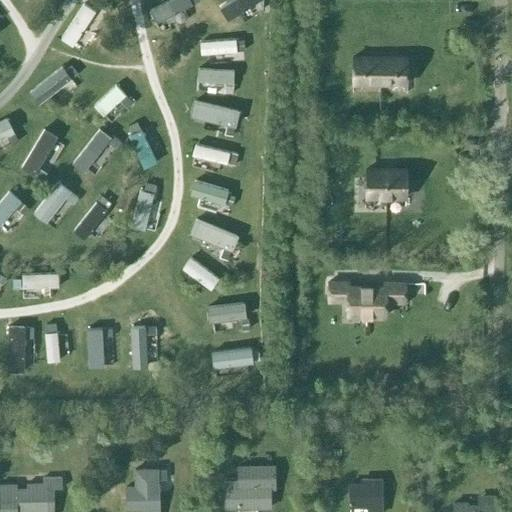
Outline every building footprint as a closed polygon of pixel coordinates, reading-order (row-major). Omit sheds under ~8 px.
[(192,5),(189,0),(170,0),(149,11),(155,23),(192,5)] [(259,0),(230,0),(219,8),(228,21),(259,0)] [(95,11),(83,3),(61,38),(73,46),(95,11)] [(237,51),(235,39),(200,42),(201,54),(237,51)] [(379,84),(379,57),(352,57),(352,84),(379,84)] [(379,57),(379,84),(406,84),(407,57),(379,57)] [(71,79),(62,67),(29,91),(39,104),(71,79)] [(233,84),(233,70),(197,68),(196,82),(233,84)] [(125,96),(115,85),(93,106),(103,116),(125,96)] [(115,116),(136,98),(131,92),(110,110),(115,116)] [(235,127),(239,111),(194,101),(191,116),(235,127)] [(320,117),(307,117),(308,129),(320,129),(320,117)] [(0,138),(13,132),(6,118),(0,121),(0,138)] [(57,136),(44,128),(20,168),(33,176),(57,136)] [(111,137),(99,128),(72,163),(83,172),(111,137)] [(156,163),(141,130),(128,136),(143,169),(156,163)] [(235,166),(238,154),(195,144),(192,156),(235,166)] [(386,197),(386,169),(366,169),(366,197),(386,197)] [(386,169),(386,197),(406,197),(406,169),(386,169)] [(224,205),(228,190),(194,180),(190,195),(224,205)] [(71,192),(58,182),(33,213),(45,223),(71,192)] [(145,231),(154,194),(140,190),(131,228),(145,231)] [(0,224),(20,202),(8,191),(0,199),(0,224)] [(57,223),(76,202),(70,197),(50,217),(57,223)] [(107,211),(96,202),(73,231),(83,240),(107,211)] [(232,252),(238,236),(196,219),(190,234),(232,252)] [(219,279),(190,258),(182,269),(210,290),(219,279)] [(58,288),(58,274),(21,275),(21,289),(58,288)] [(366,316),(366,287),(349,287),(349,282),(328,282),(328,301),(347,301),(347,315),(366,316)] [(384,287),(366,287),(366,316),(385,316),(385,301),(404,301),(405,282),(384,282),(384,287)] [(246,319),(244,302),(206,307),(208,324),(246,319)] [(164,309),(145,318),(157,345),(177,336),(164,309)] [(23,372),(24,327),(8,327),(7,372),(23,372)] [(111,330),(119,369),(132,366),(124,327),(111,330)] [(147,367),(146,327),(131,328),(132,367),(147,367)] [(104,367),(101,328),(86,329),(89,368),(104,367)] [(59,361),(57,333),(44,334),(47,362),(59,361)] [(253,363),(251,348),(211,353),(213,369),(253,363)] [(236,465),(236,480),(224,481),(225,508),(269,507),(269,489),(276,489),(275,464),(236,465)] [(157,468),(134,469),(135,487),(126,487),(126,486),(125,486),(126,509),(141,509),(141,511),(158,511),(158,481),(157,481),(157,480),(166,479),(166,469),(157,469),(157,468)] [(61,477),(42,477),(42,483),(25,483),(26,488),(16,488),(16,483),(0,483),(0,511),(53,511),(53,488),(61,487),(61,477)] [(367,511),(381,511),(381,478),(362,478),(362,483),(350,483),(350,506),(368,505),(367,511)] [(453,511),(494,511),(494,496),(483,496),(483,504),(466,505),(466,502),(453,502),(453,511)]
